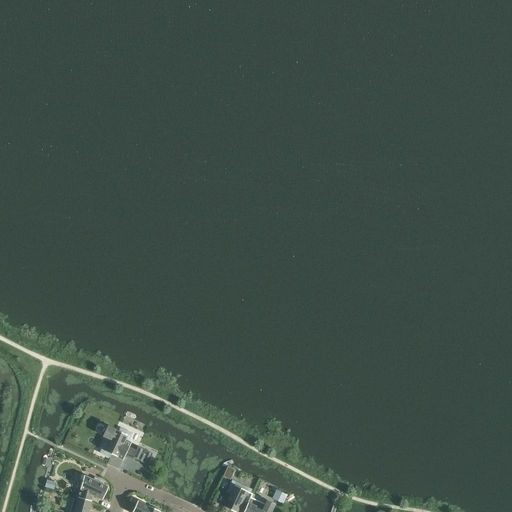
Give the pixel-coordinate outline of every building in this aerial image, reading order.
[(105,441),(101,449),(105,451),(104,451),(123,460),(127,452),(134,455),(132,458),(147,464),(152,453),(138,446),(136,450),(129,447),(131,443),(128,442),(132,433),(120,428),(118,431),(107,426),(102,436),(110,439),(108,443),(105,441)] [(234,472),(233,471),(234,470),(228,467),(223,476),(230,479),(233,473),(234,472)] [(78,497),(91,501),(93,495),(102,500),(108,487),(101,484),(102,481),(94,477),(93,480),(84,476),(78,497)] [(234,511),(243,511),(252,494),(250,493),(251,489),(240,484),(238,487),(234,485),(233,486),(230,484),(226,492),(230,494),(224,507),(234,511)] [(287,495),(277,490),(273,498),(283,503),(287,495)] [(252,494),(243,511),(270,511),(274,504),(252,494)] [(73,511),(88,511),(91,501),(78,497),(73,511)] [(159,511),(160,511),(137,501),(132,511),(159,511)]
